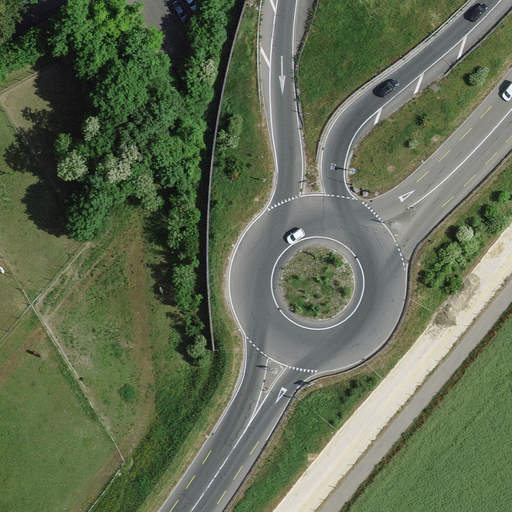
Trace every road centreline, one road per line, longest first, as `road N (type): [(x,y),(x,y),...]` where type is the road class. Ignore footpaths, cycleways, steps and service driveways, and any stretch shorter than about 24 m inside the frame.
road 1 (motorway): [(17,511),(182,320),(407,0)]
road 2 (motorway): [(338,0),(139,275),(0,433)]
road 3 (motorway): [(344,222),(332,164),(341,134),(493,0)]
road 4 (motorway): [(287,0),(284,224)]
road 5 (primary): [(511,106),(471,155),(368,240)]
road 6 (primary): [(192,511),(255,419),(289,344)]
road 7 (primary): [(289,344),(328,349),(363,331),(382,296),(368,240)]
road 8 (primary): [(284,224),(255,255),(250,275),(258,316),(289,344)]
